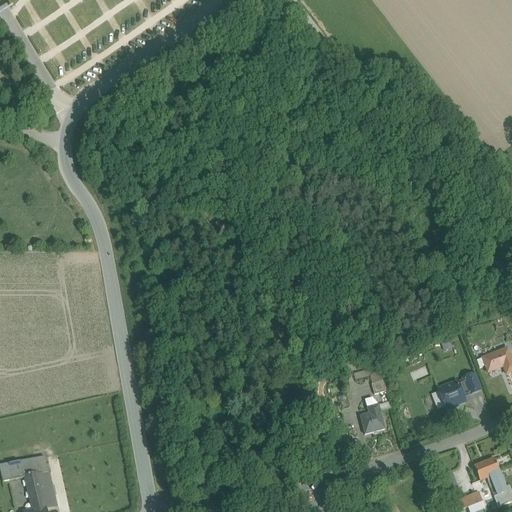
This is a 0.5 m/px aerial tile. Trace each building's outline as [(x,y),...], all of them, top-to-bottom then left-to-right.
[(511,363),(507,350),(482,359),(488,374),(503,367),(506,375),(511,373),(511,363)] [(481,392),(474,375),(462,380),(463,381),(469,396),(481,392)] [(457,383),(438,391),(446,412),(454,409),(453,407),(465,403),(463,398),(469,396),(463,381),(457,384),(457,383)] [(383,382),(371,385),(374,396),(386,392),(383,382)] [(378,406),(367,409),(368,415),(360,417),(365,435),(384,430),(378,406)] [(45,458),(33,460),(34,464),(37,476),(48,474),(45,458)] [(506,493),(493,460),(474,467),(480,482),(487,479),(489,484),(492,483),(497,496),(506,493)] [(34,464),(25,465),(27,474),(21,475),(22,479),(25,479),(37,476),(34,464)] [(8,465),(0,466),(0,472),(2,483),(11,481),(8,465)] [(37,476),(25,479),(33,511),(45,509),(46,510),(56,507),(50,483),(48,474),(37,476)] [(478,493),(447,506),(449,511),(457,511),(482,502),(478,493)] [(497,496),(485,501),(489,511),(501,506),(497,496)]
